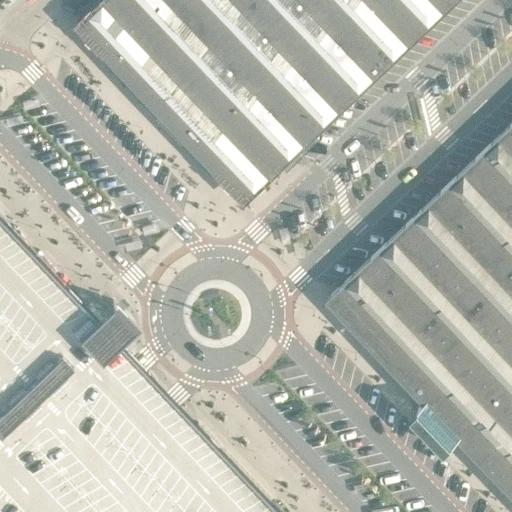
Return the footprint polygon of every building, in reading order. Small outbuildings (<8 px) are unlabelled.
[(98,0),(77,21),(216,167),(225,158),(236,158),(236,159),(237,160),(237,162),(238,163),(239,164),(241,166),(243,167),(245,168),(247,169),(250,169),(252,168),(255,167),(257,166),(258,164),(260,162),(261,160),(261,158),(261,157),(261,156),(272,155),(280,163),(284,159),(311,133),(429,21),(451,0),(98,0)] [(511,121),(328,296),(424,397),(410,410),(445,446),(458,433),(511,489),(511,121)] [(282,191),(268,177),(243,200),(256,214),(282,191)] [(0,430),(15,416),(28,404),(56,377),(76,358),(105,330),(110,335),(114,340),(117,337),(128,327),(134,322),(120,307),(112,299),(106,305),(96,314),(33,249),(0,214),(0,430)] [(348,511),(350,511),(256,417),(241,432),(255,447),(241,462),(290,511),(348,511)] [(282,511),(262,490),(224,450),(197,421),(129,485),(101,511),(282,511)]
